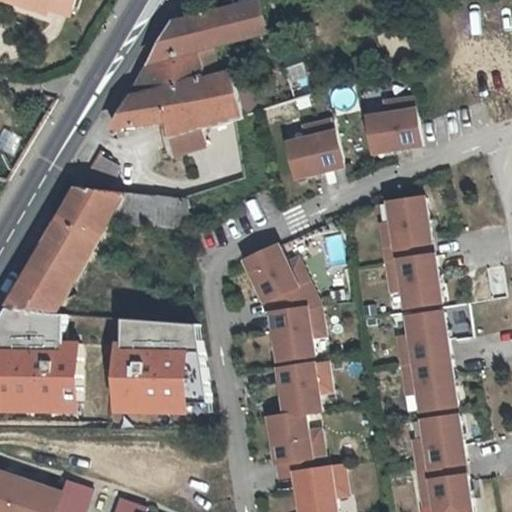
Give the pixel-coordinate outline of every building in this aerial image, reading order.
[(0,0),(47,16),(49,10),(18,0),(0,0)] [(18,0),(49,10),(72,18),(77,0),(18,0)] [(200,50),(272,31),(264,0),(175,24),(132,99),(208,79),(200,50)] [(132,99),(115,129),(169,121),(172,140),(266,110),(254,67),(208,79),(132,99)] [(389,113),(372,117),(378,152),(423,145),(416,97),(386,102),(389,113)] [(479,105),(461,110),(465,125),(483,120),(479,105)] [(334,120),(305,127),(309,139),(292,144),(300,179),(346,167),(334,120)] [(0,142),(0,147),(16,154),(24,137),(6,129),(0,142)] [(192,139),(181,142),(185,157),(196,154),(192,139)] [(63,311),(68,301),(114,221),(154,227),(155,223),(186,226),(181,199),(82,187),(13,307),(63,311)] [(428,198),(392,204),(395,223),(383,224),(389,263),(437,255),(428,198)] [(281,246),(248,262),(267,301),(271,300),(274,314),(322,307),(299,258),(290,263),(281,246)] [(437,255),(389,263),(393,292),(406,291),(408,308),(414,307),(438,303),(444,302),(437,255)] [(63,311),(13,307),(0,328),(0,431),(45,432),(44,403),(8,394),(37,340),(117,346),(116,318),(63,311)] [(322,307),(274,314),(281,360),(317,355),(315,338),(327,336),(322,307)] [(438,307),(415,311),(416,316),(439,312),(438,307)] [(439,312),(416,316),(410,317),(413,335),(400,337),(405,366),(453,358),(446,312),(439,312)] [(201,324),(126,317),(123,410),(216,413),(201,324)] [(453,358),(405,366),(409,395),(422,393),(425,411),(431,410),(455,406),(461,405),(453,358)] [(330,362),(282,370),(289,416),(308,413),(325,411),(322,394),(334,392),(330,362)] [(455,406),(431,410),(432,414),(456,411),(455,406)] [(456,411),(432,414),(433,419),(456,416),(456,411)] [(308,413),(289,416),(272,419),(282,476),(298,474),(329,469),(323,430),(311,432),(308,413)] [(456,416),(433,419),(427,420),(429,437),(417,439),(421,469),(469,461),(463,415),(456,416)] [(477,511),(469,461),(421,469),(427,507),(439,505),(439,511),(477,511)] [(329,469),(298,474),(303,511),(340,511),(338,498),(351,496),(346,466),(329,469)] [(6,475),(0,473),(0,511),(86,511),(94,490),(68,481),(63,494),(42,487),(40,493),(4,481),(6,475)] [(148,511),(149,508),(123,499),(118,511),(148,511)]
